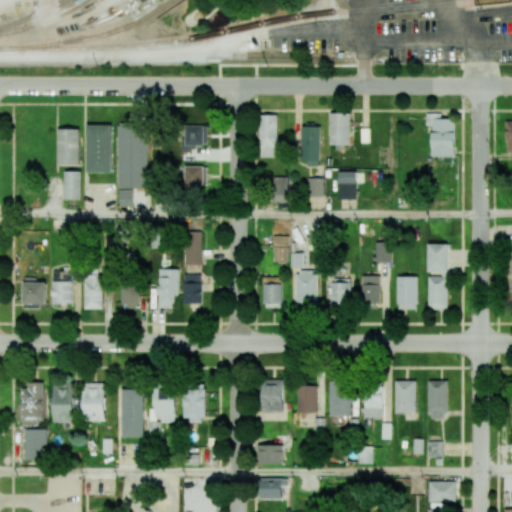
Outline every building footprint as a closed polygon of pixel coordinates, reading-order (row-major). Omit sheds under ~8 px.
[(350,144),(349,113),(330,113),(331,145),(350,144)] [(277,114),(259,115),(260,157),(278,157),(277,114)] [(118,189),(148,188),(147,123),(117,123),(118,189)] [(112,125),(87,124),(87,172),(112,172),(112,125)] [(182,152),(193,152),(193,144),(208,144),(207,125),(184,126),(184,137),(181,137),(182,152)] [(302,165),(320,165),(320,126),(303,126),(302,165)] [(80,129),(58,128),(58,164),(79,164),(80,129)] [(207,186),(208,166),(185,166),(185,186),(207,186)] [(81,171),(65,171),(65,199),(81,199),(81,171)] [(356,171),(339,171),(338,199),(356,199),(356,171)] [(273,201),(289,202),(289,176),(273,176),(273,201)] [(307,178),(308,197),(324,196),(324,177),(307,178)] [(133,190),(119,190),(119,207),(133,206),(133,190)] [(116,236),(128,236),(128,219),(116,219),(116,236)] [(201,264),(202,231),(186,231),(185,264),(201,264)] [(288,235),(273,235),(273,261),(288,262),(288,235)] [(390,262),(390,241),(374,241),(375,263),(390,262)] [(449,246),(449,273),(429,273),(429,245),(449,246)] [(291,268),(304,268),(304,252),(291,253),(291,268)] [(179,269),(159,268),(158,307),(173,308),(173,295),(179,295),(179,269)] [(318,271),(297,271),(297,307),(318,307),(318,271)] [(53,304),(73,303),(72,272),(53,272),(53,304)] [(103,308),(102,274),(84,274),(84,308),(103,308)] [(184,303),(202,303),(202,275),(185,274),(184,303)] [(380,303),(381,276),(362,275),(361,303),(380,303)] [(264,308),(282,307),(282,276),(263,277),(264,308)] [(398,277),(419,277),(419,305),(398,305),(398,277)] [(429,310),(430,277),(449,277),(449,311),(429,310)] [(332,304),(350,304),(351,278),(332,278),(332,304)] [(137,305),(136,280),(121,281),(122,306),(137,305)] [(46,306),(46,282),(24,282),(23,306),(46,306)] [(263,413),(284,413),(283,379),(262,379),(263,413)] [(396,379),(416,379),(416,412),(396,412),(396,379)] [(447,380),(429,380),(429,419),(448,419),(447,380)] [(329,415),(349,416),(350,381),(330,381),(329,415)] [(44,423),(44,382),(28,382),(28,388),(22,388),(21,423),(44,423)] [(105,382),(106,419),(83,419),(83,382),(105,382)] [(297,412),(317,412),(316,385),(297,386),(297,412)] [(53,386),(54,422),(75,422),(74,386),(53,386)] [(122,435),(122,386),(144,386),(144,435),(122,435)] [(205,388),(184,387),(184,421),(205,421),(205,388)] [(154,390),(155,416),(162,416),(162,423),(177,422),(175,389),(154,390)] [(383,416),(382,391),(364,391),(365,417),(383,416)] [(315,417),(325,417),(324,432),(315,432),(315,417)] [(350,417),(358,417),(359,431),(351,431),(350,417)] [(383,422),(392,422),(391,438),(382,437),(383,422)] [(25,458),(26,427),(47,427),(47,458),(25,458)] [(414,437),(424,438),(424,453),(414,453),(414,437)] [(428,457),(444,456),(443,441),(427,441),(428,457)] [(283,445),(257,444),(257,464),(283,464),(283,445)] [(359,445),(373,445),(373,461),(359,462),(359,445)] [(284,499),(285,478),(261,478),(260,498),(284,499)] [(430,480),(457,481),(457,500),(430,500),(430,480)] [(339,511),(340,496),(357,496),(357,511),(339,511)]
